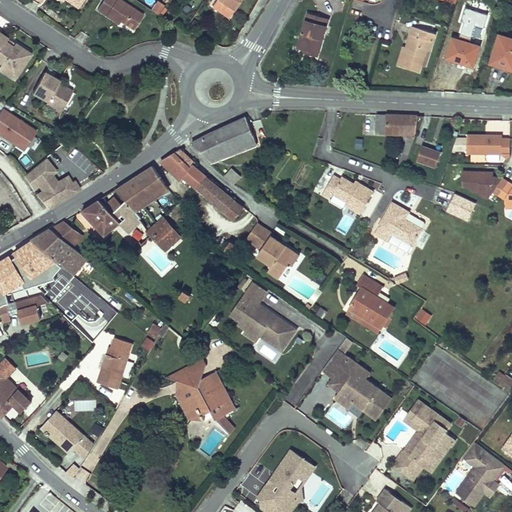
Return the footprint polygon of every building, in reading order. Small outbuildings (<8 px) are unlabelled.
[(120,0),(101,0),(96,8),(117,22),(119,19),(133,28),(142,14),(120,0)] [(233,10),(217,0),(216,0),(213,4),(230,15),(233,10)] [(217,0),(233,10),(239,0),(217,0)] [(159,15),(164,7),(158,2),(152,10),(159,15)] [(472,37),(476,24),(484,27),(488,14),(465,7),(457,33),(472,37)] [(318,16),(308,14),(305,25),(326,31),(328,22),(317,19),(318,16)] [(298,48),(306,50),(310,50),(309,54),(318,56),(326,31),(305,25),(298,48)] [(418,72),(421,64),(423,58),(427,59),(435,33),(413,26),(410,35),(413,35),(409,48),(404,47),(398,66),(418,72)] [(0,66),(0,67),(3,63),(11,68),(19,66),(24,58),(24,50),(14,44),(13,46),(5,42),(7,39),(0,35),(0,66)] [(511,38),(499,35),(490,62),(511,68),(511,38)] [(446,58),(466,64),(468,60),(474,62),(479,45),(452,37),(446,58)] [(3,63),(0,67),(0,66),(0,70),(14,79),(31,54),(24,50),(24,58),(19,66),(11,68),(3,63)] [(44,71),(32,92),(47,100),(46,102),(60,110),(71,93),(56,85),(58,81),(59,80),(44,71)] [(73,89),(58,81),(56,85),(71,93),(73,89)] [(1,108),(0,109),(0,134),(23,149),(36,130),(1,108)] [(394,116),(376,115),(375,133),(397,135),(407,134),(408,138),(398,170),(394,169),(394,172),(401,174),(405,162),(415,134),(417,116),(394,116)] [(192,144),(191,144),(203,155),(211,162),(257,144),(246,118),(227,127),(192,144)] [(454,136),(455,151),(466,151),(466,136),(454,136)] [(502,156),(507,162),(510,159),(511,137),(498,137),(498,140),(495,140),(495,137),(468,136),(467,155),(487,156),(502,156)] [(423,147),(418,161),(436,168),(441,153),(423,147)] [(182,149),(175,153),(190,169),(193,165),(193,166),(195,163),(182,149)] [(175,153),(162,160),(181,181),(184,178),(190,169),(175,153)] [(66,176),(57,182),(51,174),(55,170),(44,158),(23,175),(36,194),(47,208),(78,188),(73,180),(71,182),(66,176)] [(138,175),(117,189),(127,201),(128,201),(135,210),(141,206),(168,189),(158,172),(153,165),(138,175)] [(190,169),(184,178),(195,187),(197,188),(206,176),(193,166),(193,165),(190,169)] [(228,168),(223,175),(232,183),(236,178),(237,177),(228,168)] [(237,177),(236,178),(245,184),(248,179),(239,173),(237,177)] [(485,173),(485,176),(481,176),(481,173),(461,173),(461,188),(471,188),(471,192),(478,192),(478,195),(489,196),(492,192),(498,197),(507,182),(501,177),(499,181),(495,178),(492,178),(492,173),(485,173)] [(206,176),(197,188),(226,213),(227,212),(235,219),(245,207),(206,176)] [(358,187),(354,185),(341,178),(340,181),(334,177),(323,196),(330,200),(332,195),(349,204),(347,207),(361,215),(374,193),(360,185),(358,187)] [(236,178),(232,183),(242,189),(245,184),(236,178)] [(511,209),(511,185),(507,182),(498,197),(504,201),(504,209),(511,209)] [(172,193),(168,196),(177,207),(180,204),(180,203),(172,193)] [(454,193),(447,212),(469,221),(477,202),(454,193)] [(100,199),(82,210),(105,235),(121,223),(118,219),(123,215),(126,219),(124,221),(132,228),(141,220),(140,218),(141,217),(135,210),(128,201),(123,205),(118,199),(113,204),(111,201),(106,206),(100,199)] [(426,222),(392,204),(375,235),(389,243),(393,236),(413,247),(426,222)] [(141,206),(135,210),(141,217),(147,213),(141,206)] [(172,211),(164,219),(170,226),(178,217),(172,211)] [(163,219),(149,231),(167,252),(182,239),(170,226),(164,219),(163,219)] [(132,228),(124,221),(121,224),(128,232),(132,228)] [(272,233),(257,223),(248,238),(263,248),(259,254),(274,264),(270,269),(281,277),(291,262),(294,264),(300,254),(271,235),(272,233)] [(39,236),(33,241),(53,258),(65,267),(72,259),(82,266),(87,259),(72,246),(52,229),(39,236)] [(33,241),(19,250),(36,265),(51,277),(59,269),(62,272),(66,268),(65,267),(53,258),(33,241)] [(231,241),(225,249),(233,253),(238,245),(231,241)] [(19,250),(5,259),(20,272),(24,276),(36,265),(19,250)] [(304,256),(300,254),(294,264),(298,266),(304,256)] [(5,259),(0,261),(0,276),(2,280),(20,272),(5,259)] [(72,259),(65,267),(66,268),(74,275),(82,266),(72,259)] [(398,283),(408,279),(405,272),(395,277),(398,283)] [(248,279),(245,276),(238,285),(241,287),(248,279)] [(361,289),(349,308),(381,328),(393,308),(375,297),(381,287),(363,276),(357,286),(361,289)] [(23,278),(13,285),(23,298),(33,291),(23,278)] [(76,280),(67,291),(73,296),(81,285),(76,280)] [(267,291),(255,282),(235,310),(245,316),(242,321),(249,327),(247,330),(259,338),(261,335),(283,349),(297,329),(275,314),(272,318),(264,312),(267,309),(259,303),(267,291)] [(183,291),(179,298),(187,302),(191,295),(183,291)] [(87,297),(74,312),(85,323),(83,325),(91,332),(107,315),(87,297)] [(381,328),(349,308),(346,312),(378,333),(381,328)] [(422,308),(415,317),(426,325),(432,316),(422,308)] [(267,309),(264,312),(272,318),(275,314),(267,309)] [(467,309),(456,324),(461,327),(472,313),(467,309)] [(245,316),(235,310),(232,315),(242,321),(245,316)] [(49,315),(32,324),(35,329),(52,320),(49,315)] [(71,323),(63,316),(58,322),(66,328),(71,323)] [(249,327),(242,321),(239,324),(247,330),(249,327)] [(161,329),(153,325),(147,336),(155,340),(161,329)] [(259,338),(247,330),(245,333),(256,341),(259,338)] [(117,391),(130,355),(134,345),(117,339),(113,348),(121,352),(119,360),(107,355),(97,383),(117,391)] [(119,360),(121,352),(110,348),(107,355),(119,360)] [(350,357),(339,349),(323,370),(333,378),(334,378),(350,357)] [(333,378),(329,384),(340,392),(340,391),(355,371),(366,380),(371,373),(350,357),(334,378),(333,378)] [(203,360),(193,365),(196,372),(207,366),(203,360)] [(169,378),(179,381),(196,372),(193,365),(169,378)] [(179,381),(177,395),(191,421),(204,421),(202,417),(192,417),(185,402),(188,400),(184,392),(201,383),(200,381),(203,379),(207,366),(196,372),(179,381)] [(340,392),(335,397),(349,408),(354,402),(358,405),(360,403),(365,407),(363,409),(377,419),(392,399),(366,380),(355,371),(340,391),(340,392)] [(0,414),(4,418),(15,406),(22,413),(31,403),(0,372),(0,414)] [(217,372),(215,373),(234,410),(237,409),(217,372)] [(500,383),(506,376),(500,372),(494,379),(500,383)] [(212,411),(216,418),(230,434),(235,427),(231,423),(225,416),(234,410),(215,373),(203,379),(200,381),(201,383),(184,392),(188,400),(185,402),(192,417),(202,417),(204,421),(206,420),(204,416),(212,411)] [(511,380),(506,376),(500,383),(511,391),(511,380)] [(447,442),(452,445),(456,440),(445,432),(452,423),(425,404),(415,418),(422,424),(423,424),(420,427),(427,432),(426,434),(411,455),(405,450),(394,464),(418,482),(429,468),(425,465),(422,463),(427,455),(434,460),(447,442)] [(56,412),(40,429),(46,434),(45,435),(48,438),(49,437),(51,439),(55,438),(58,440),(55,443),(68,454),(73,449),(83,459),(92,445),(56,412)] [(419,430),(405,450),(411,455),(426,434),(427,432),(420,427),(422,424),(415,418),(411,424),(419,430)] [(511,437),(503,449),(511,455),(511,437)] [(425,465),(433,471),(452,445),(447,442),(434,460),(427,455),(422,463),(425,465)] [(476,468),(473,472),(457,493),(474,506),(484,492),(493,480),(505,464),(475,442),(467,452),(480,462),(476,468)] [(277,492),(267,485),(258,497),(262,500),(278,511),(290,511),(298,503),(298,501),(292,497),(296,493),(291,489),(299,477),(303,479),(313,465),(292,450),(275,474),(279,477),(277,480),(277,485),(280,487),(277,492)] [(480,462),(467,452),(463,458),(476,468),(480,462)] [(313,465),(303,479),(306,481),(316,467),(313,465)] [(275,474),(267,485),(277,492),(280,487),(277,485),(277,480),(279,477),(275,474)] [(499,485),(493,480),(484,492),(490,496),(499,485)] [(298,501),(298,503),(304,501),(303,487),(298,494),(296,493),(292,497),(298,501)] [(392,511),(399,511),(406,503),(386,488),(377,500),(381,503),(392,511)] [(265,511),(278,511),(262,500),(262,509),(265,511)] [(409,511),(413,508),(406,503),(399,511),(392,511),(381,503),(374,511),(409,511)]
